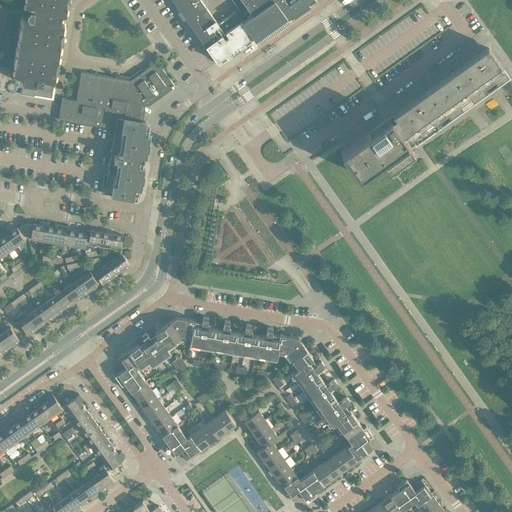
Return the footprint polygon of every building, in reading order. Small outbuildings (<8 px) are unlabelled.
[(52,97),(56,71),(56,70),(55,70),(56,60),(58,60),(61,42),(59,42),(61,31),(62,32),(64,22),(60,21),(62,13),(65,14),(67,4),(66,4),(66,0),(25,0),(24,7),(29,7),(29,9),(27,9),(26,14),(28,14),(28,16),(23,15),(21,25),(22,25),(21,35),(19,35),(16,53),(18,53),(16,64),(15,63),(14,69),(0,66),(0,85),(5,87),(8,91),(13,92),(17,89),(17,86),(21,87),(20,93),(22,94),(34,96),(34,94),(52,97)] [(218,23),(212,15),(201,0),(173,0),(218,63),(249,41),(254,37),(235,10),(218,23)] [(232,0),(236,5),(243,0),(253,14),(272,0),(232,0)] [(243,0),(236,5),(239,8),(235,10),(254,37),(257,41),(281,23),(281,24),(291,18),(291,17),(290,16),(294,13),(295,13),(295,12),(297,11),(298,12),(315,0),(272,0),(253,14),(243,0)] [(487,46),(405,104),(343,148),(360,172),(382,157),(388,165),(412,148),(402,133),(405,131),(416,145),(440,128),(435,121),(446,113),(451,120),(464,111),(458,104),(469,96),(474,104),(487,95),(482,87),(492,79),(498,87),(510,78),(487,46)] [(76,99),(62,97),(58,119),(115,129),(117,117),(123,118),(139,120),(141,104),(148,105),(175,86),(157,60),(130,79),(81,71),(76,99)] [(139,120),(123,118),(117,117),(115,129),(105,186),(102,186),(101,192),(133,197),(135,187),(141,188),(144,165),(142,165),(144,155),(146,156),(150,133),(144,132),(146,122),(139,120)] [(32,224),(24,223),(28,237),(41,239),(44,222),(39,221),(39,224),(33,223),(32,224)] [(49,226),(49,223),(44,222),(41,239),(52,241),(54,227),(49,226)] [(10,228),(6,231),(16,245),(28,237),(24,223),(18,228),(17,227),(12,230),(10,228)] [(66,225),(60,224),(60,227),(54,227),(52,241),(63,243),(66,225)] [(70,229),(71,226),(66,225),(63,243),(73,245),(76,230),(70,229)] [(81,231),(76,230),(73,245),(84,246),(85,239),(87,232),(87,229),(82,228),(81,231)] [(89,232),(87,232),(85,239),(88,240),(88,241),(121,246),(123,235),(90,229),(89,232)] [(4,236),(0,238),(0,240),(8,251),(16,245),(6,231),(2,234),(4,236)] [(96,274),(94,275),(98,282),(100,280),(102,283),(129,263),(123,254),(95,273),(96,274)] [(90,270),(81,276),(91,291),(95,288),(93,285),(98,282),(94,275),(90,270)] [(81,276),(72,282),(80,294),(85,291),(87,294),(91,291),(81,276)] [(72,282),(63,289),(73,303),(78,300),(76,298),(80,294),(72,282)] [(63,289),(54,295),(63,307),(67,304),(69,306),(73,303),(63,289)] [(54,295),(45,301),(56,316),(60,313),(58,310),(63,307),(54,295)] [(45,301),(37,308),(45,320),(50,316),(52,319),(56,316),(45,301)] [(37,308),(28,314),(38,328),(42,325),(41,323),(45,320),(37,308)] [(34,331),(38,328),(28,314),(15,323),(19,330),(24,327),(27,332),(32,329),(34,331)] [(211,345),(214,327),(208,326),(209,323),(207,323),(208,317),(203,316),(202,322),(194,320),(195,319),(194,319),(176,316),(164,325),(174,340),(184,333),(186,336),(191,337),(190,342),(211,345)] [(221,325),(221,328),(214,327),(211,345),(233,349),(236,331),(230,330),(230,327),(229,326),(230,320),(224,319),(223,325),(221,325)] [(246,323),(245,329),(243,329),(243,332),(236,331),(233,349),(255,353),(258,335),(251,334),(252,330),(250,330),(251,324),(246,323)] [(156,332),(158,335),(166,346),(174,340),(164,325),(155,331),(156,332)] [(10,326),(1,333),(11,347),(16,344),(14,342),(19,338),(10,326)] [(279,335),(272,333),(273,327),(267,327),(266,333),(265,332),(264,336),(258,335),(255,353),(277,356),(277,352),(282,352),(285,334),(279,333),(279,335)] [(166,346),(158,335),(156,332),(150,337),(146,332),(141,335),(145,340),(139,344),(141,347),(140,347),(148,359),(151,363),(169,349),(166,346)] [(1,333),(0,333),(0,350),(1,351),(5,348),(7,350),(11,347),(1,333)] [(298,337),(290,335),(285,334),(282,352),(285,350),(291,359),(306,348),(298,337)] [(138,343),(125,352),(136,367),(148,359),(140,347),(141,347),(139,344),(138,343)] [(309,360),(312,358),(313,357),(306,348),(291,359),(297,367),(298,367),(309,359),(309,360)] [(124,382),(130,390),(145,380),(136,367),(125,352),(115,360),(122,370),(114,375),(121,384),(124,382)] [(171,361),(178,371),(187,365),(180,355),(171,361)] [(309,359),(298,367),(297,367),(293,370),(307,388),(322,378),(317,372),(320,370),(319,369),(324,365),(321,360),(316,364),(312,358),(309,360),(309,359)] [(170,383),(176,391),(182,387),(176,378),(170,383)] [(325,383),(322,378),(307,388),(319,406),(334,396),(330,390),(333,388),(332,387),(337,383),(334,378),(329,382),(328,381),(325,383)] [(145,380),(130,390),(137,399),(152,389),(145,380)] [(152,389),(137,399),(143,408),(158,398),(152,389)] [(205,391),(196,398),(201,404),(210,398),(205,391)] [(48,400),(40,405),(40,406),(48,418),(57,411),(60,415),(65,411),(61,406),(52,393),(46,397),(48,400)] [(67,401),(61,406),(65,411),(68,409),(75,418),(87,409),(80,401),(83,399),(79,393),(70,399),(67,401)] [(290,393),(285,396),(289,401),(294,398),(290,393)] [(338,400),(334,396),(319,406),(332,424),(336,421),(335,421),(347,413),(346,412),(349,410),(345,404),(350,401),(346,396),(341,399),(340,398),(338,400)] [(158,398),(143,408),(150,417),(164,407),(158,398)] [(35,409),(31,412),(39,424),(48,418),(40,406),(40,405),(38,403),(34,406),(35,409)] [(164,407),(150,417),(156,426),(171,415),(164,407)] [(87,409),(75,418),(78,422),(70,428),(73,432),(93,418),(87,409)] [(225,409),(216,416),(226,431),(236,424),(225,409)] [(243,420),(250,429),(265,418),(258,409),(243,420)] [(350,409),(349,410),(346,412),(347,413),(335,421),(336,421),(351,442),(348,444),(358,459),(372,449),(365,440),(373,434),(366,425),(363,427),(350,409)] [(303,411),(298,414),(302,419),(306,416),(303,411)] [(24,413),(20,416),(31,430),(39,424),(31,412),(26,415),(24,413)] [(171,415),(156,426),(162,435),(177,424),(171,415)] [(18,421),(13,425),(22,437),(31,430),(20,416),(16,419),(18,421)] [(226,431),(216,416),(207,422),(218,437),(226,431)] [(62,418),(55,423),(58,427),(65,422),(62,418)] [(87,435),(99,427),(93,418),(73,432),(76,436),(84,431),(87,435)] [(265,418),(250,429),(256,438),(271,427),(265,418)] [(218,437),(207,422),(198,428),(209,443),(218,437)] [(177,424),(162,435),(168,443),(165,445),(172,455),(179,450),(186,459),(200,449),(189,434),(186,437),(177,424)] [(7,425),(3,428),(13,443),(22,437),(13,425),(9,428),(7,425)] [(99,427),(87,435),(90,440),(83,445),(86,449),(105,435),(99,427)] [(256,438),(262,446),(263,446),(271,440),(272,441),(278,436),(271,427),(256,438)] [(0,433),(0,434),(0,443),(4,449),(13,443),(3,428),(0,430),(0,433)] [(209,443),(198,428),(189,434),(200,449),(209,443)] [(296,430),(292,432),(289,434),(292,438),(299,434),(296,430)] [(302,438),(299,434),(292,438),(295,443),(302,438)] [(105,435),(86,449),(89,454),(96,448),(100,453),(112,444),(105,435)] [(263,446),(262,446),(256,450),(263,459),(278,449),(272,441),(271,440),(263,446)] [(312,443),(308,446),(313,452),(317,449),(312,443)] [(116,463),(124,457),(120,451),(118,453),(112,444),(100,453),(106,462),(103,464),(107,469),(116,463)] [(358,459),(348,444),(339,451),(349,466),(358,459)] [(313,452),(308,446),(304,449),(307,453),(308,455),(313,452)] [(278,449),(263,459),(269,468),(284,458),(278,449)] [(349,466),(339,451),(330,457),(340,472),(349,466)] [(340,472),(330,457),(321,464),(331,478),(340,472)] [(284,458),(269,468),(276,477),(291,467),(284,458)] [(93,461),(86,466),(88,470),(95,465),(93,461)] [(116,482),(111,475),(107,469),(103,464),(97,468),(100,472),(91,478),(100,490),(108,484),(110,486),(116,482)] [(331,478),(321,464),(312,470),(323,485),(331,478)] [(291,467),(276,477),(282,486),(297,476),(291,467)] [(297,476),(282,486),(292,500),(302,493),(307,501),(316,494),(314,491),(323,485),(312,470),(299,479),(297,476)] [(91,478),(82,484),(93,499),(97,496),(95,493),(100,490),(91,478)] [(399,488),(390,494),(401,509),(414,500),(416,503),(431,493),(421,479),(411,485),(406,478),(397,485),(399,488)] [(82,484),(74,490),(82,502),(87,499),(89,502),(93,499),(82,484)] [(74,490),(65,497),(75,511),(79,508),(78,506),(82,502),(74,490)] [(431,493),(416,503),(422,511),(437,502),(431,493)] [(390,494),(382,501),(389,511),(397,511),(401,509),(390,494)] [(65,497),(56,503),(62,511),(68,511),(69,511),(73,511),(75,511),(65,497)] [(132,507),(135,511),(136,510),(136,511),(150,511),(149,511),(149,510),(146,505),(149,503),(147,499),(144,498),(132,507)] [(389,511),(382,501),(373,507),(376,511),(389,511)] [(33,509),(35,511),(49,511),(47,509),(42,502),(33,509)] [(437,502),(422,511),(441,511),(444,510),(437,502)] [(62,511),(56,503),(47,509),(49,511),(62,511)] [(153,508),(149,503),(146,505),(149,510),(149,511),(150,511),(164,511),(158,504),(153,508)]
